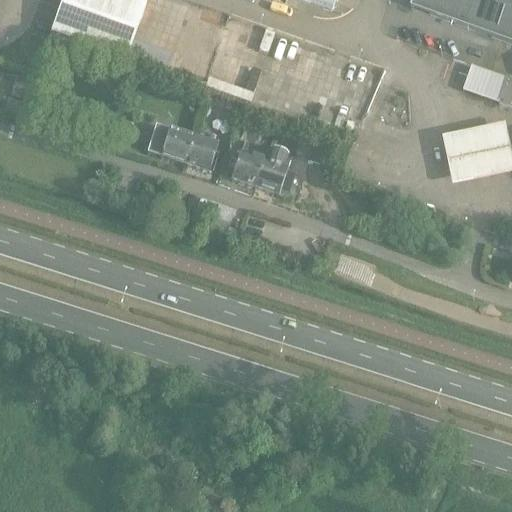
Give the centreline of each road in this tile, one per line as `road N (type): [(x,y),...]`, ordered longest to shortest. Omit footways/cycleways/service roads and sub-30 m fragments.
road 1 (unclassified): [(511,302),(348,239),(0,129)]
road 2 (primary): [(511,404),(0,242)]
road 3 (primary): [(0,300),(511,460)]
road 4 (unclassified): [(376,0),(365,32),(350,40),(225,0)]
